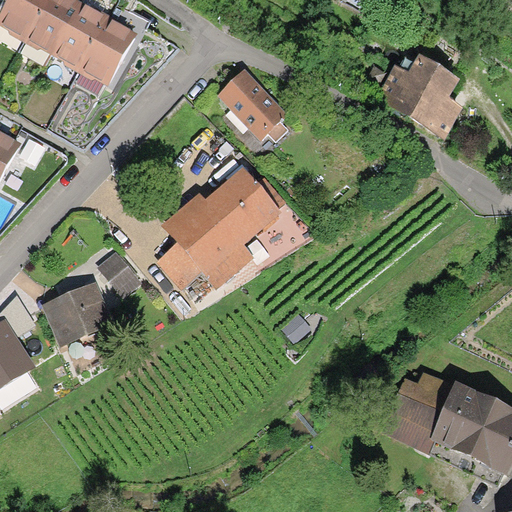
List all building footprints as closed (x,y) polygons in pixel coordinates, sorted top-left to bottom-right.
[(99,80),(108,86),(137,34),(121,25),(100,14),(75,0),(9,0),(0,17),(0,26),(9,31),(11,35),(37,50),(42,49),(63,61),(66,67),(93,82),(99,80)] [(397,70),(381,98),(418,120),(446,137),(461,112),(449,104),(461,84),(422,61),(412,79),(397,70)] [(290,114),(247,70),(219,98),(261,142),(269,135),(276,142),(288,130),(281,123),(290,114)] [(0,182),(21,144),(5,135),(0,132),(0,182)] [(257,185),(244,171),(209,201),(202,193),(162,229),(177,245),(157,263),(183,292),(203,274),(219,292),(257,258),(246,247),(282,215),(278,210),(286,204),(264,179),(257,185)] [(117,252),(98,268),(124,298),(142,283),(117,252)] [(76,292),(42,306),(59,348),(108,329),(91,286),(76,292)] [(301,315),(282,330),(295,346),(314,331),(301,315)] [(0,326),(0,392),(36,371),(7,323),(0,326)] [(430,456),(436,444),(431,441),(450,403),(406,382),(382,434),(430,456)] [(511,470),(511,409),(458,385),(450,403),(431,441),(436,444),(484,466),(509,477),(511,470)]
